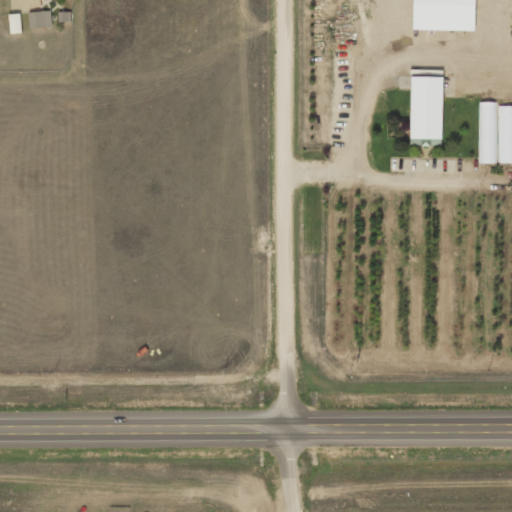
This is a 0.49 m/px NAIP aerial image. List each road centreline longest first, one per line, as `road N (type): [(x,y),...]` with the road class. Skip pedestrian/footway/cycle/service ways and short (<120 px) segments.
road 1 (residential): [(291,511),(282,0)]
road 2 (trunk): [(0,431),(511,430)]
